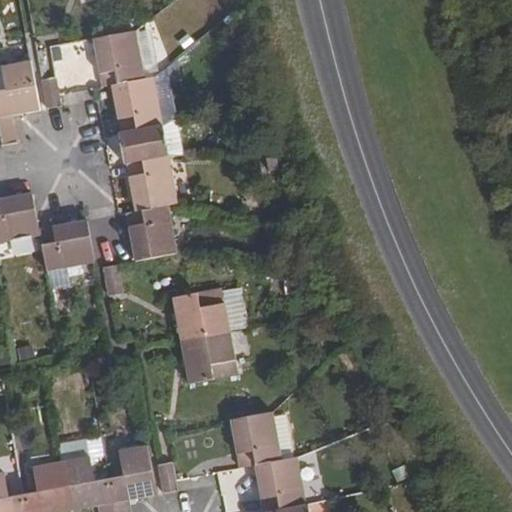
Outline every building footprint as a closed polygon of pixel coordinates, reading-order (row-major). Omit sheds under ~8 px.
[(107,52),(99,54),(105,87),(112,86),(120,84),(146,79),(137,31),(104,37),(107,52)] [(96,39),(99,54),(107,52),(104,37),(96,39)] [(6,91),(0,91),(0,136),(2,146),(16,144),(10,116),(40,110),(31,62),(2,67),(6,91)] [(56,78),(42,81),(47,109),(61,107),(56,78)] [(123,99),(115,101),(121,134),(163,126),(154,78),(146,79),(120,84),(123,99)] [(112,86),(115,101),(123,99),(120,84),(112,86)] [(176,119),(163,126),(168,156),(183,156),(176,119)] [(127,164),(168,156),(163,126),(121,134),(118,134),(124,164),(127,164)] [(168,156),(127,164),(133,196),(141,195),(144,210),(170,206),(177,204),(168,156)] [(32,194),(17,197),(18,205),(34,203),(32,194)] [(133,196),(136,211),(144,210),(141,195),(133,196)] [(18,205),(17,197),(0,200),(0,243),(40,235),(39,230),(34,203),(18,205)] [(144,210),(128,213),(134,246),(143,244),(146,259),(179,253),(170,206),(144,210)] [(74,232),(89,230),(87,221),(72,224),(74,232)] [(74,232),(72,224),(39,230),(40,235),(47,272),(95,262),(89,230),(74,232)] [(134,246),(137,261),(146,259),(143,244),(134,246)] [(117,265),(104,267),(109,295),(123,293),(117,265)] [(230,332),(224,303),(222,293),(222,289),(198,293),(173,298),(181,341),(230,332)] [(243,329),(236,290),(222,293),(224,303),(230,332),(243,329)] [(235,360),(230,332),(181,341),(189,384),(214,380),(238,375),(235,360)] [(242,434),(234,435),(240,468),(255,466),(264,464),(281,461),(272,413),(239,419),(242,434)] [(231,420),(234,435),(242,434),(239,419),(231,420)] [(123,476),(109,479),(115,511),(129,511),(127,501),(156,495),(147,447),(119,452),(123,476)] [(100,511),(115,511),(109,479),(94,481),(90,457),(61,463),(71,511),(100,506),(100,511)] [(267,480),(258,481),(263,511),(273,511),(306,506),(297,458),(281,461),(264,464),(267,480)] [(37,492),(23,495),(26,511),(66,511),(71,511),(61,463),(33,468),(37,492)] [(172,463),(159,466),(164,494),(178,491),(172,463)] [(255,466),(258,481),(267,480),(264,464),(255,466)] [(26,511),(23,495),(8,497),(4,474),(0,474),(0,511),(26,511)]
